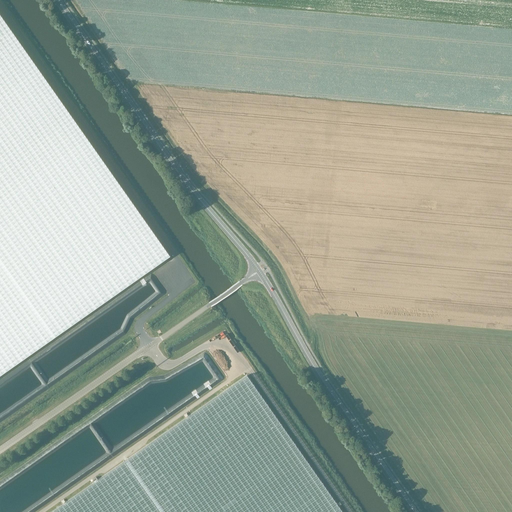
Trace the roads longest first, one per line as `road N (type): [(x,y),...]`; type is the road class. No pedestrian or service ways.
road 1 (unknown): [(0,7),(179,268),(172,295),(140,322),(149,345)]
road 2 (primary): [(258,270),(177,172),(57,0)]
road 3 (unclassified): [(0,451),(258,270)]
road 4 (primary): [(414,511),(258,270)]
